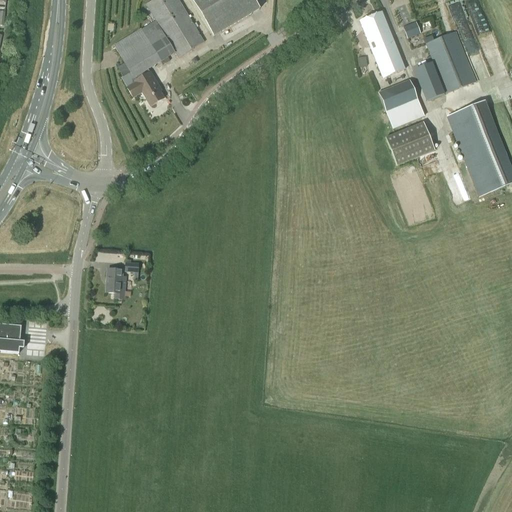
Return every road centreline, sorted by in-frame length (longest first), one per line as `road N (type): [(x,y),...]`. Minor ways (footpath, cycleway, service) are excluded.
road 1 (unclassified): [(59,511),(73,307)]
road 2 (unclassified): [(97,185),(105,137),(87,80),(90,0)]
road 3 (secondary): [(350,0),(201,114)]
road 4 (secondary): [(26,161),(54,77),(58,0)]
road 5 (secondary): [(56,0),(40,82),(14,155)]
road 6 (secondary): [(97,185),(158,166),(201,114)]
